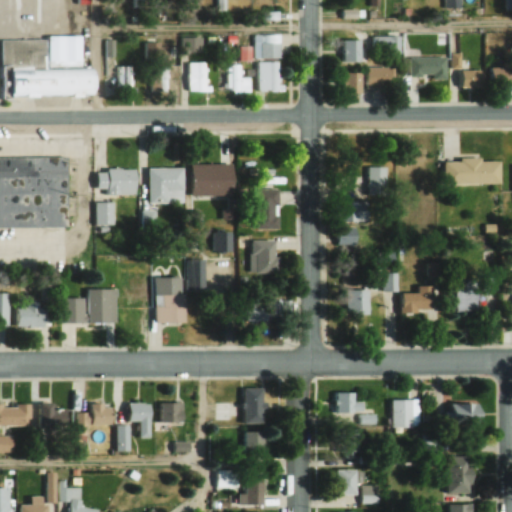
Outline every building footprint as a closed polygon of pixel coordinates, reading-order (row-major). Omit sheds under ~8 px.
[(254,57),(279,57),(279,33),(254,33),(254,57)] [(201,36),(180,36),(180,51),(201,51),(201,36)] [(372,47),(397,47),(397,36),(372,36),(372,47)] [(44,38),(1,38),(2,96),(93,96),(93,66),(45,67),(44,38)] [(360,61),(360,38),(340,38),(340,61),(360,61)] [(146,90),(168,90),(168,53),(160,53),(160,41),(145,41),(146,90)] [(249,46),(238,46),(238,58),(249,58),(249,46)] [(410,56),(410,76),(445,76),(445,56),(410,56)] [(204,61),(186,61),(186,90),(204,90),(204,61)] [(256,61),(256,90),(277,90),(277,61),(256,61)] [(225,90),(249,90),(249,76),(239,76),(239,63),(225,63),(225,90)] [(130,64),(116,64),(116,90),(130,90),(130,64)] [(511,83),(511,81),(511,65),(490,66),(490,84),(511,83)] [(365,85),(388,85),(388,66),(365,66),(365,85)] [(481,86),(481,68),(459,68),(459,86),(481,86)] [(341,91),(360,91),(360,71),(341,71),(341,91)] [(444,183),(500,183),(500,157),(444,157),(444,183)] [(232,194),(232,162),(191,162),(191,194),(232,194)] [(0,163),(70,164),(69,233),(0,233),(0,163)] [(385,165),(363,165),(363,176),(345,176),(345,194),(385,194),(385,165)] [(147,202),(182,202),(182,166),(147,166),(147,202)] [(135,168),(96,168),(96,193),(135,193),(135,168)] [(254,227),(278,227),(278,188),(254,188),(254,227)] [(367,200),(337,200),(337,221),(367,221),(367,200)] [(94,223),(111,223),(111,202),(94,202),(94,223)] [(154,229),(154,210),(141,210),(141,229),(154,229)] [(355,246),(355,227),(338,227),(338,246),(355,246)] [(249,239),(249,273),(276,273),(276,239),(249,239)] [(204,258),(185,258),(186,289),(204,289),(204,258)] [(396,290),(396,271),(381,272),(382,291),(396,290)] [(123,273),(123,296),(149,296),(149,273),(123,273)] [(182,276),(154,276),(154,321),(182,321),(182,276)] [(478,309),(478,277),(452,277),(452,309),(478,309)] [(432,284),(418,284),(418,291),(401,291),(401,312),(432,312),(432,284)] [(114,298),(109,298),(109,288),(85,287),(84,297),(59,296),(59,321),(114,323),(114,298)] [(367,313),(367,288),(344,288),(344,313),(367,313)] [(243,319),(283,319),(283,299),(243,299),(243,319)] [(15,301),(15,324),(44,324),(44,301),(15,301)] [(242,423),(262,423),(262,387),(242,387),(242,423)] [(374,422),(374,409),(363,409),(363,401),(353,401),(353,391),(333,391),(333,422),(374,422)] [(389,426),(418,426),(418,398),(389,398),(389,426)] [(158,401),(158,422),(181,422),(181,401),(158,401)] [(0,424),(29,424),(29,403),(0,402),(0,424)] [(65,427),(65,407),(56,407),(56,402),(37,402),(37,427),(65,427)] [(75,411),(74,443),(85,443),(86,424),(109,424),(110,402),(87,402),(87,411),(75,411)] [(149,402),(126,402),(126,420),(138,420),(138,435),(149,435),(149,402)] [(449,422),(479,422),(479,402),(449,402),(449,422)] [(127,450),(127,425),(114,425),(114,450),(127,450)] [(358,428),(341,428),(341,457),(358,457),(358,428)] [(264,431),(243,431),(243,457),(264,457),(264,431)] [(0,450),(10,450),(10,434),(0,434),(0,450)] [(445,492),(470,492),(470,455),(445,455),(445,492)] [(215,485),(235,485),(235,469),(215,469),(215,485)] [(334,493),(355,493),(355,481),(360,481),(360,469),(334,469),(334,493)] [(237,492),(237,506),(262,506),(262,470),(243,470),(243,492),(237,492)] [(361,502),(377,502),(377,485),(361,485),(361,502)] [(79,486),(57,486),(57,500),(67,500),(66,511),(94,511),(95,506),(79,506),(79,486)]
